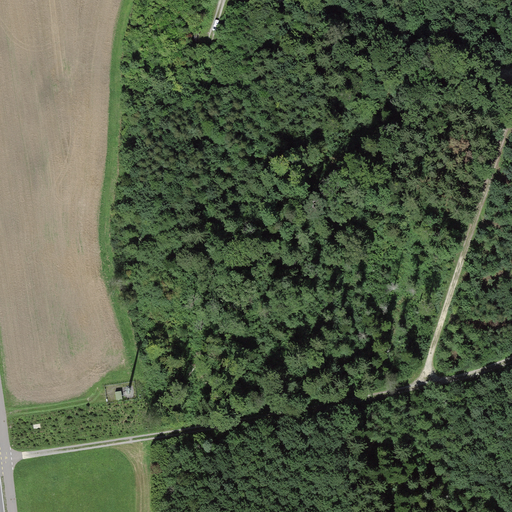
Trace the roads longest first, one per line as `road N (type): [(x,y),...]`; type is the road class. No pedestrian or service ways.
road 1 (track): [(0,459),(157,437),(511,362)]
road 2 (track): [(424,385),(511,160)]
road 3 (track): [(511,92),(312,0)]
